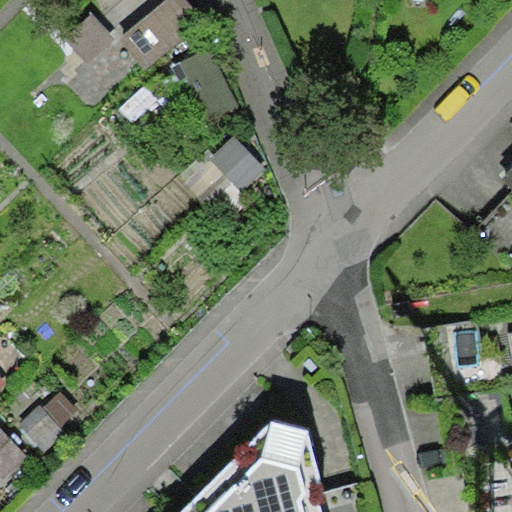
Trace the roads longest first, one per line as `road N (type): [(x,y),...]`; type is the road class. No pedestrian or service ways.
road 1 (residential): [(89,511),(338,251)]
road 2 (residential): [(338,251),(230,0)]
road 3 (residential): [(412,511),(338,251)]
road 4 (residential): [(338,251),(511,75)]
